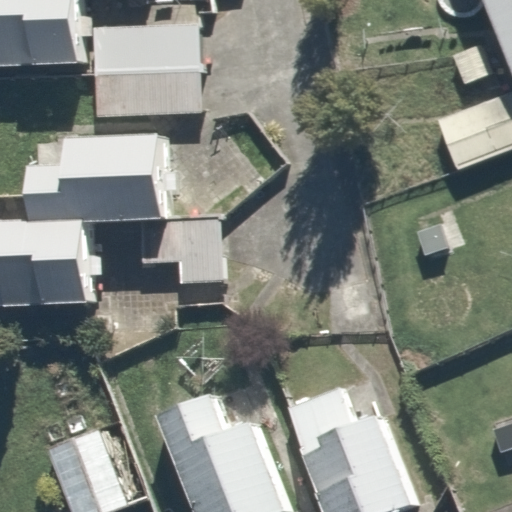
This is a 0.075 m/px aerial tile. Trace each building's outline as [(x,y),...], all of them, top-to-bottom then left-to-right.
[(106,4),(106,0),(0,0),(0,71),(105,74),(103,123),(178,125),(179,87),(207,87),(208,39),(192,38),(193,28),(149,27),(149,5),(106,4)] [(511,0),(501,0),(511,29),(511,0)] [(511,108),(450,131),(467,177),(511,160),(511,108)] [(0,304),(121,303),(121,296),(121,275),(183,274),(183,295),(221,294),(219,203),(189,204),(188,141),(80,143),(80,169),(51,169),(52,224),(0,225),(0,304)] [(313,511),(249,379),(193,406),(243,511),(313,511)] [(78,499),(84,511),(87,511),(136,486),(102,422),(51,449),(61,466),(40,477),(58,510),(78,499)] [(401,423),(340,454),(370,511),(407,511),(438,496),(401,423)]
